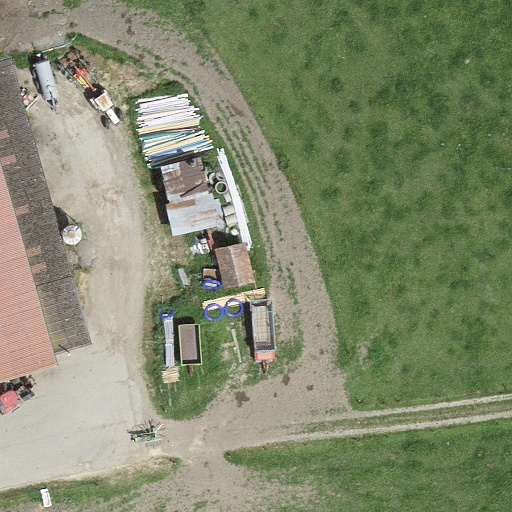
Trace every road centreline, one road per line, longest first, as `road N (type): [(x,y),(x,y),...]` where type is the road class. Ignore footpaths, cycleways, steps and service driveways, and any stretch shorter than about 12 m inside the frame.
road 1 (track): [(126,442),(511,409)]
road 2 (unclassified): [(0,465),(126,442)]
